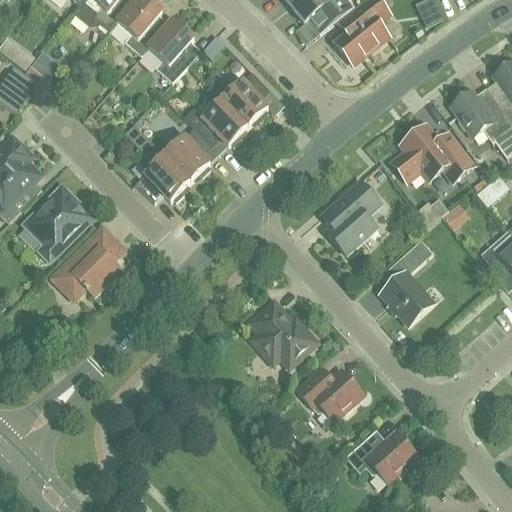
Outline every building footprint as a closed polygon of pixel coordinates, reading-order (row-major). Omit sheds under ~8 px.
[(69,0),(81,9),(87,0),(69,0)] [(87,0),(81,9),(82,9),(76,16),(95,32),(98,27),(111,37),(118,28),(118,27),(134,8),(123,0),(87,0)] [(144,0),(140,0),(134,8),(118,27),(118,28),(132,39),(126,47),(142,61),(150,54),(149,53),(165,35),(164,35),(155,27),(163,16),(144,0)] [(283,0),(292,11),(304,0),(283,0)] [(329,0),(304,0),(292,11),(306,28),(310,24),(317,34),(352,6),(346,0),(339,0),(333,5),(329,0)] [(379,27),(390,18),(376,0),(374,0),(345,24),(353,33),(336,47),(354,70),(390,41),(379,27)] [(174,24),(164,35),(165,35),(149,53),(150,54),(163,65),(156,73),(173,88),(196,62),(186,53),(195,43),(174,24)] [(12,42),(6,54),(35,70),(42,58),(12,42)] [(499,110),(511,127),(511,67),(494,80),(509,102),(499,110)] [(211,92),(249,132),(258,123),(261,126),(270,118),(267,115),(269,113),(262,105),(272,96),(253,77),(244,86),(243,85),(231,97),(213,79),(206,86),(211,92)] [(249,132),(211,92),(204,99),(215,111),(204,122),(195,113),(185,122),(195,133),(213,152),(223,143),(230,151),(232,148),(235,151),(243,143),(240,140),(249,132)] [(474,142),(484,134),(494,148),(496,146),(508,164),(511,160),(511,127),(499,110),(489,117),(473,95),(471,97),(469,94),(466,93),(460,97),(459,101),(461,104),(452,111),(474,142)] [(156,150),(145,139),(137,130),(136,129),(126,139),(147,161),(150,159),(158,167),(145,178),(146,179),(137,188),(155,208),(165,199),(172,206),(174,204),(177,207),(185,198),(183,195),(192,187),(156,150)] [(408,186),(423,174),(431,185),(445,174),(454,186),(474,170),(459,150),(448,158),(426,131),(403,150),(408,156),(393,167),(408,186)] [(195,133),(186,141),(185,141),(173,152),(164,143),(156,150),(192,187),(200,178),(203,181),(212,173),(209,170),(211,168),(204,161),(213,152),(195,133)] [(34,161),(13,141),(0,154),(0,210),(4,214),(0,218),(10,227),(28,209),(21,201),(42,180),(29,167),(34,161)] [(511,183),(511,182),(485,193),(492,210),(511,200),(511,183)] [(347,259),(377,233),(367,221),(382,208),(362,186),(337,207),(348,219),(328,237),(347,259)] [(94,222),(85,213),(63,191),(41,212),(38,212),(32,218),(32,222),(26,228),(46,249),(41,255),(51,265),(94,222)] [(445,201),(423,218),(435,234),(457,218),(445,201)] [(451,223),(463,235),(478,220),(466,208),(451,223)] [(52,283),(75,305),(86,294),(88,296),(89,295),(96,302),(122,275),(114,266),(126,254),(103,231),(52,283)] [(498,245),(482,259),(498,277),(507,269),(511,274),(511,240),(510,238),(499,247),(498,245)] [(421,245),(401,264),(412,277),(433,258),(421,245)] [(395,287),(382,298),(410,330),(434,309),(409,280),(406,277),(395,287)] [(259,338),(252,345),(274,369),(281,363),(290,373),(319,348),(297,323),(293,326),(275,306),(250,328),(259,338)] [(343,375),(330,386),(326,385),(318,377),(298,395),(318,417),(322,418),(325,416),(334,426),(343,418),(347,418),(354,412),(355,408),(364,399),(343,375)] [(397,436),(385,447),(380,447),(373,438),(346,462),(361,478),(367,473),(372,479),(377,479),(379,477),(389,487),(397,480),(401,480),(408,473),(408,470),(419,461),(397,436)]
